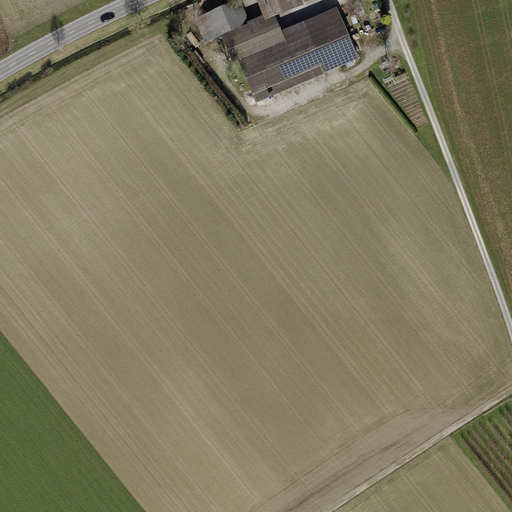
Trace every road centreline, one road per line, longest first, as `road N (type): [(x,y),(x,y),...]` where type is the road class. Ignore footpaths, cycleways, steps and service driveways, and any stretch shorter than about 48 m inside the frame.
road 1 (track): [(389,0),(511,329)]
road 2 (track): [(0,111),(216,0)]
road 3 (track): [(511,386),(325,511)]
road 4 (secondary): [(0,73),(139,0)]
